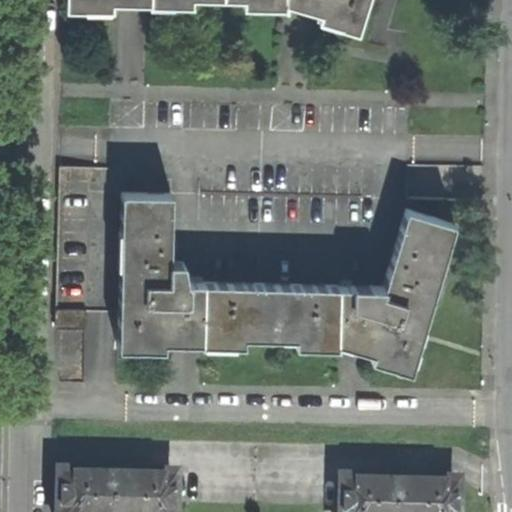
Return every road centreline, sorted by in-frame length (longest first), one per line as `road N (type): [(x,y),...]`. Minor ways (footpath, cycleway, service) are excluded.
road 1 (residential): [(24,511),(37,0)]
road 2 (residential): [(511,101),(511,486)]
road 3 (unknown): [(35,79),(306,87)]
